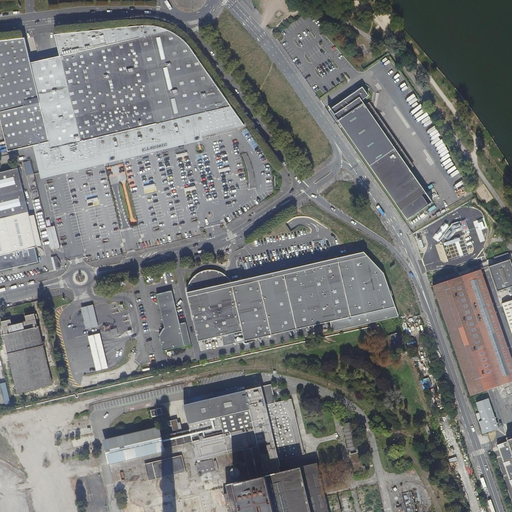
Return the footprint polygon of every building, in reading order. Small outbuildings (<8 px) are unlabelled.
[(25,38),(0,41),(0,118),(8,152),(38,145),(44,173),(115,157),(199,136),(244,125),(207,72),(195,55),(191,50),(188,46),(185,42),(181,38),(176,35),(170,32),(163,29),(158,27),(151,26),(145,26),(139,26),(55,35),(60,57),(31,64),(25,38)] [(362,88),(330,110),(408,221),(433,203),(361,101),(368,96),(362,88)] [(385,124),(382,126),(395,147),(399,145),(385,124)] [(439,132),(431,137),(445,163),(454,158),(439,132)] [(26,174),(34,173),(32,160),(24,161),(26,174)] [(19,169),(0,173),(0,270),(39,262),(36,247),(37,246),(19,169)] [(47,229),(52,250),(60,248),(55,227),(47,229)] [(221,336),(223,346),(330,321),(333,332),(382,321),(391,318),(381,273),(364,251),(289,269),(293,284),(287,286),(283,270),(231,282),(229,279),(227,277),(225,275),(223,274),(222,273),(218,271),(213,270),(209,270),(208,270),(207,270),(204,271),(203,271),(199,273),(197,274),(196,274),(195,275),(195,276),(193,278),(191,280),(190,281),(189,283),(188,285),(187,287),(187,289),(187,291),(187,292),(198,341),(221,336)] [(53,257),(57,271),(61,270),(62,266),(60,261),(57,256),(53,257)] [(511,262),(511,260),(490,267),(498,292),(510,288),(511,293),(511,300),(503,304),(511,330),(511,262)] [(463,277),(434,287),(471,395),(473,395),(482,421),(479,422),(483,434),(498,429),(485,391),(511,381),(511,359),(482,270),(471,274),(470,272),(463,274),(463,277)] [(163,351),(191,344),(185,322),(180,324),(172,290),(157,294),(165,327),(159,336),(163,351)] [(9,354),(17,390),(52,382),(47,364),(43,365),(39,346),(43,345),(44,345),(43,342),(42,342),(38,343),(36,333),(40,332),(38,327),(36,319),(35,315),(34,311),(25,314),(27,321),(12,325),(10,317),(1,319),(5,335),(4,335),(6,342),(10,341),(13,353),(9,354)] [(384,324),(388,341),(394,339),(391,323),(384,324)] [(97,326),(85,328),(96,372),(107,369),(97,326)] [(43,345),(39,346),(43,365),(47,364),(43,345)] [(330,511),(330,509),(319,463),(281,472),(280,467),(281,467),(280,459),(305,453),(293,399),(277,403),(272,385),(186,404),(192,429),(161,435),(159,429),(108,441),(112,460),(194,440),(199,459),(218,454),(221,466),(247,460),(251,479),(228,485),(233,511),(330,511)] [(152,410),(154,415),(164,413),(162,407),(152,410)] [(179,419),(169,421),(171,426),(174,425),(175,430),(181,429),(179,419)] [(344,425),(350,454),(360,452),(354,422),(344,425)] [(504,449),(502,454),(509,452),(511,461),(511,439),(511,440),(510,438),(507,439),(507,441),(503,442),(502,445),(504,449)] [(360,452),(350,454),(354,473),(357,472),(357,475),(363,474),(362,471),(366,470),(365,469),(367,468),(367,465),(365,465),(361,452),(360,452)] [(502,454),(511,484),(511,461),(509,452),(502,454)] [(154,461),(157,477),(187,470),(183,454),(154,461)] [(281,472),(319,463),(318,458),(281,467),(280,467),(281,472)]
